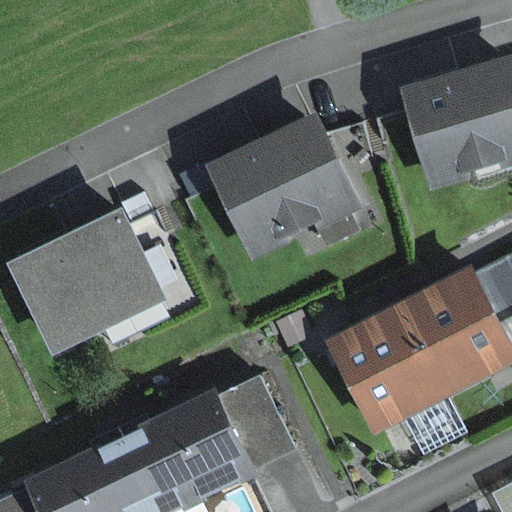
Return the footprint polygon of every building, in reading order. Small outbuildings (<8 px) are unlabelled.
[(511,65),(417,91),(436,158),(511,137),(511,65)] [(221,163),(260,245),(365,194),(325,113),(221,163)] [(33,267),(72,347),(177,297),(138,216),(33,267)] [(445,382),(510,350),(473,276),(409,308),(445,382)] [(381,414),(445,382),(409,308),(344,339),(381,414)] [(162,509),(254,467),(222,398),(131,440),(162,509)] [(53,511),(155,511),(162,509),(131,440),(39,482),(53,511)]
